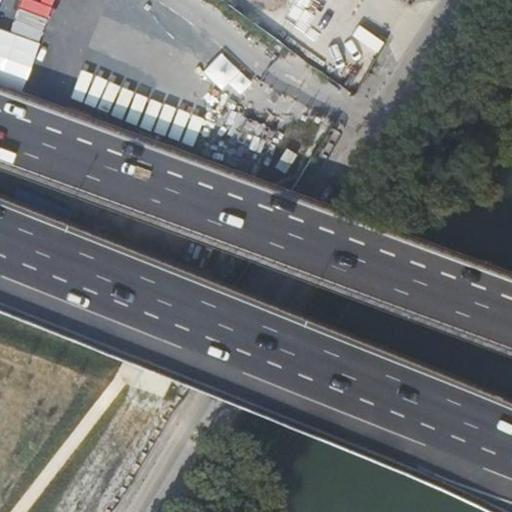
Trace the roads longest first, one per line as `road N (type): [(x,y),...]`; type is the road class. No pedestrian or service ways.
road 1 (tertiary): [(470,0),(151,511)]
road 2 (motorway): [(0,244),(511,453)]
road 3 (motorway): [(511,324),(0,126)]
road 4 (residential): [(175,0),(295,92)]
